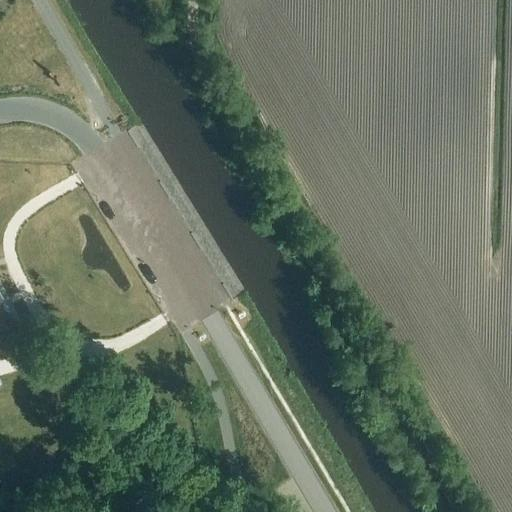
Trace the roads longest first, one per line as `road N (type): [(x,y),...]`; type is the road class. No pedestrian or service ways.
road 1 (track): [(192,0),(198,68),(465,511)]
road 2 (tertiary): [(324,511),(211,321),(77,125),(36,111),(0,112)]
road 3 (track): [(196,300),(126,344),(100,349),(47,324),(11,260),(16,227),(43,200),(106,168)]
